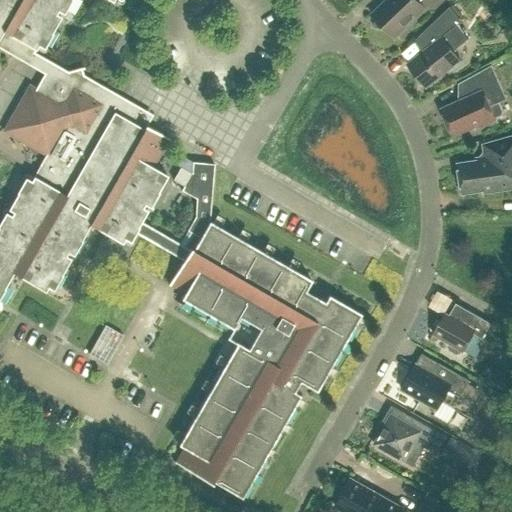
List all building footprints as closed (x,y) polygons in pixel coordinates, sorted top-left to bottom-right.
[(0,0),(0,48),(43,74),(36,86),(28,81),(0,129),(0,131),(44,157),(33,176),(28,173),(0,221),(0,293),(12,273),(49,294),(89,224),(126,246),(134,231),(142,235),(183,259),(169,284),(184,292),(181,298),(233,328),(240,316),(259,328),(248,348),(237,341),(178,444),(183,446),(174,461),(211,483),(213,480),(241,497),(300,395),(293,391),(299,381),(316,390),(360,313),(328,295),(324,301),(320,299),(304,290),(310,279),(208,221),(192,250),(190,248),(189,249),(140,222),(166,175),(153,168),(169,140),(169,139),(133,118),(140,108),(85,76),(83,67),(67,71),(38,55),(69,0),(109,0),(116,4),(118,0),(0,0)] [(386,0),(372,14),(375,18),(373,26),(387,30),(394,37),(424,8),(418,1),(419,0),(386,0)] [(462,22),(450,6),(426,29),(435,41),(407,64),(426,87),(448,70),(449,72),(462,62),(453,51),(469,38),(458,25),(462,22)] [(507,99),(492,64),(462,81),(468,96),(441,108),(453,135),(478,124),(479,126),(495,119),(494,117),(502,114),(503,113),(499,102),(507,99)] [(511,136),(483,144),(485,156),(476,158),(476,160),(457,163),(462,193),(483,190),(484,192),(508,189),(507,179),(511,178),(511,136)] [(188,178),(192,180),(204,158),(193,152),(183,169),(191,174),(188,178)] [(191,174),(183,169),(180,167),(172,180),(183,186),(188,178),(191,174)] [(491,323),(456,303),(449,315),(445,313),(429,341),(430,341),(434,334),(449,343),(447,345),(449,350),(456,354),(460,352),(462,350),(463,351),(473,333),(482,338),(491,323)] [(94,354),(113,365),(129,337),(110,326),(94,354)] [(470,380),(439,362),(433,373),(416,363),(401,389),(437,409),(442,400),(454,407),(459,399),(469,404),(477,389),(468,383),(470,380)] [(446,436),(391,405),(384,418),(388,420),(374,444),(413,466),(424,447),(436,454),(446,436)] [(399,511),(402,507),(351,478),(335,506),(344,511),(399,511)] [(444,511),(449,504),(427,492),(416,511),(444,511)]
